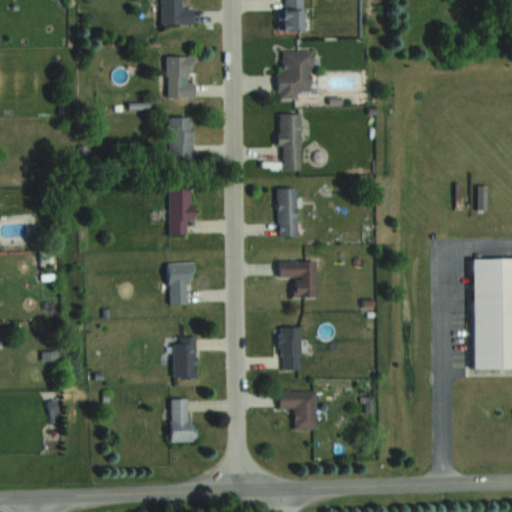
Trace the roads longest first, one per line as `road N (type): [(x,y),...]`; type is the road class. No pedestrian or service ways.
road 1 (residential): [(0,497),(511,479)]
road 2 (residential): [(233,0),(241,489)]
